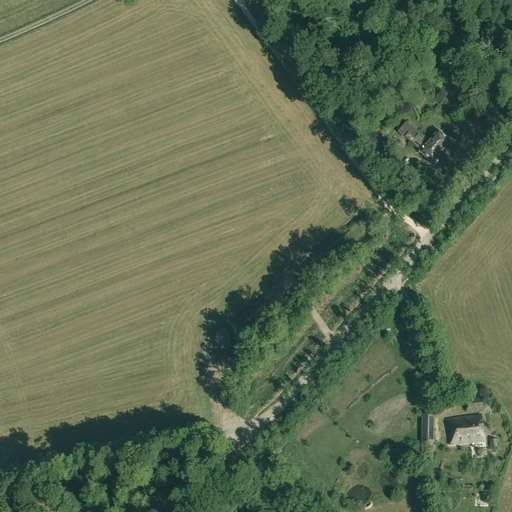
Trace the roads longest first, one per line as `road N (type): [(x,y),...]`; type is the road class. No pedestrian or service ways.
road 1 (unclassified): [(0,482),(265,420),(511,138)]
road 2 (track): [(404,216),(237,0)]
